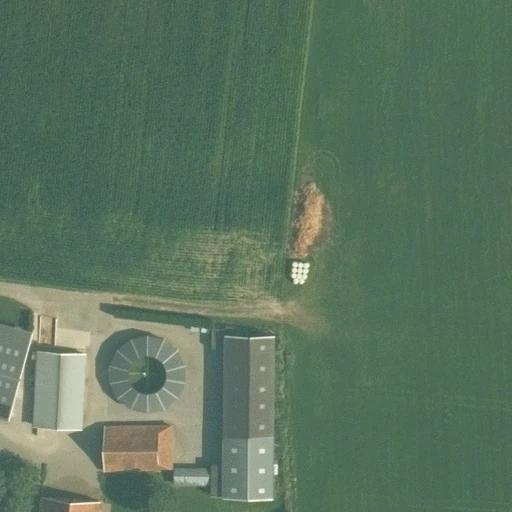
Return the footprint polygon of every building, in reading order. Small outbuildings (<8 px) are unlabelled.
[(0,321),(0,416),(10,420),(34,331),(0,321)] [(105,354),(131,416),(194,390),(168,328),(105,354)] [(224,334),(224,496),(273,496),(275,334),(224,334)] [(38,351),(34,426),(81,428),(86,353),(38,351)] [(172,424),(104,425),(104,472),(158,470),(158,469),(171,469),(172,424)] [(41,511),(97,511),(98,502),(43,497),(41,511)]
